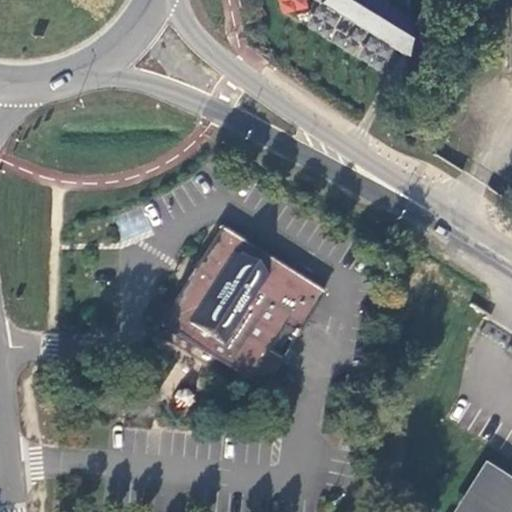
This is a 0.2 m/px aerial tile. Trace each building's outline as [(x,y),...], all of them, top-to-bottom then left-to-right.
[(315,0),(405,54),(406,0),(315,0)] [(283,330),(295,338),(323,295),(216,229),(155,326),(261,392),(281,360),(269,352),(283,330)] [(281,360),(295,338),(283,330),(269,352),(281,360)] [(450,511),(474,511),(476,510),(467,505),(478,487),(487,493),(498,475),(473,476),(462,493),(451,511),(450,511)] [(511,511),(511,484),(498,475),(487,493),(478,487),(467,505),(476,510),(474,511),(511,511)]
